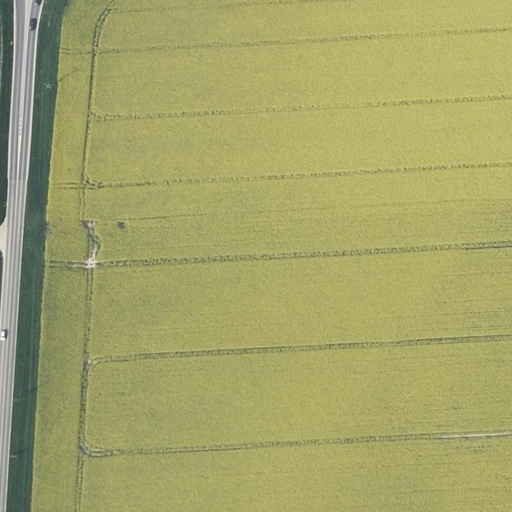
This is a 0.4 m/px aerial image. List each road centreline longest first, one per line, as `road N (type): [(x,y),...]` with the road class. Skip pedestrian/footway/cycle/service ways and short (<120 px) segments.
road 1 (primary): [(12,228),(34,0)]
road 2 (primary): [(16,0),(12,228)]
road 3 (primary): [(0,421),(12,228)]
